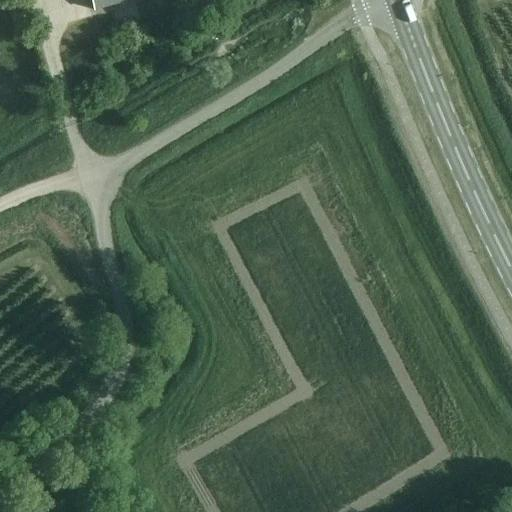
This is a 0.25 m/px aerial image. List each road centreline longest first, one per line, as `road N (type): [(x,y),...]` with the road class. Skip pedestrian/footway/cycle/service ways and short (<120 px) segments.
road 1 (unclassified): [(0,490),(84,422),(118,366),(121,313),(88,183),(224,106),(381,0)]
road 2 (secondary): [(511,272),(456,159),(395,0)]
